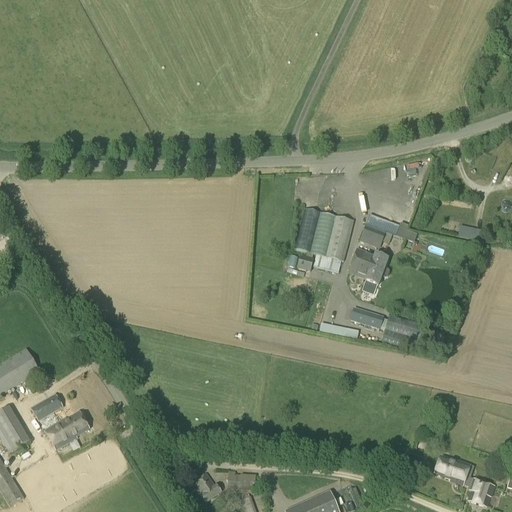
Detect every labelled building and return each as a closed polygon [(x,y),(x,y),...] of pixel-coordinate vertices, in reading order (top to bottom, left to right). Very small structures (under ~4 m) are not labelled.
[(315,210),(321,192),(310,188),(304,206),(315,210)] [(343,263),(353,223),(305,210),(294,251),(316,257),(313,269),(338,275),(341,263),(343,263)] [(369,216),(359,243),(380,250),(386,235),(405,242),(408,233),(404,231),(404,230),(369,216)] [(374,258),(357,252),(349,274),(361,279),(360,281),(378,287),(381,278),(385,280),(388,278),(389,274),(388,271),(384,269),(387,261),(375,257),(374,258)] [(310,274),(313,261),(299,258),(296,271),(310,274)] [(323,306),(320,319),(326,320),(329,308),(323,306)] [(385,331),(387,322),(382,320),(383,318),(353,309),(349,322),(379,331),(380,330),(385,331)] [(317,333),(356,337),(356,329),(318,325),(317,333)] [(0,398),(40,375),(26,351),(0,366),(0,398)] [(38,424),(63,409),(55,395),(30,410),(38,424)] [(29,443),(9,408),(0,413),(0,440),(9,455),(22,448),(25,452),(29,450),(26,445),(29,443)] [(90,432),(79,414),(66,422),(65,420),(44,433),(56,453),(77,441),(76,439),(90,432)] [(453,463),(440,459),(434,477),(463,487),(464,485),(471,488),(469,492),(471,492),(468,502),(486,509),(490,499),(491,499),(495,489),(470,480),(474,468),(470,467),(453,461),(453,463)] [(0,494),(9,509),(24,501),(0,460),(0,494)] [(258,493),(259,486),(258,486),(258,479),(255,479),(255,477),(235,476),(235,473),(228,473),(227,491),(254,493),(258,493)] [(215,487),(207,476),(186,490),(190,496),(196,492),(205,505),(221,494),(216,487),(215,487)] [(376,501),(378,497),(372,494),(370,499),(371,499),(368,501),(371,504),(375,501),(376,501)] [(249,499),(248,496),(241,498),(242,501),(239,502),(242,511),(255,511),(250,498),(249,499)]
